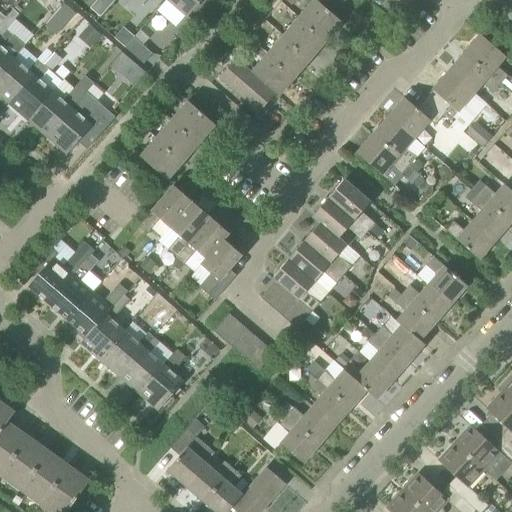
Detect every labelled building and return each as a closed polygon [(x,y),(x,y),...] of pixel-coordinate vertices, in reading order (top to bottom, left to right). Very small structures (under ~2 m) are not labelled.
[(100,0),(96,0),(90,8),(101,17),(109,8),(100,0)] [(169,0),(187,16),(201,0),(169,0)] [(343,23),(323,6),(316,0),(314,0),(299,18),(327,41),(343,23)] [(56,13),(72,27),(80,17),(64,4),(56,13)] [(0,36),(6,30),(20,14),(14,9),(5,19),(0,14),(0,36)] [(327,41),(299,18),(283,36),(311,59),(327,41)] [(78,37),(90,49),(102,36),(90,25),(78,37)] [(0,75),(15,58),(25,46),(6,30),(0,36),(0,75)] [(469,47),(464,53),(501,84),(506,79),(508,76),(497,67),(506,57),(480,34),(469,47)] [(295,78),(311,59),(283,36),(268,54),(295,78)] [(134,37),(125,47),(144,64),(153,54),(134,37)] [(224,64),(232,55),(225,48),(217,58),(216,57),(207,67),(219,78),(228,68),(224,64)] [(44,64),(9,104),(28,121),(53,92),(40,80),(49,69),(51,72),(62,60),(54,53),(44,65),(44,64)] [(501,84),(464,53),(448,72),(474,94),(483,84),(493,93),(501,84)] [(295,78),(268,54),(251,72),(276,93),(279,96),(295,78)] [(122,56),(114,67),(122,74),(131,64),(122,56)] [(15,58),(0,75),(0,96),(9,104),(44,64),(38,59),(28,70),(15,58)] [(276,93),(251,72),(236,59),(228,68),(219,78),(260,113),(276,93)] [(448,72),(433,90),(425,99),(444,116),(452,106),(458,112),(474,94),(448,72)] [(47,137),(87,92),(94,84),(85,76),(64,101),(53,92),(28,121),(47,137)] [(87,92),(47,137),(67,155),(79,142),(87,149),(115,116),(87,92)] [(405,98),(389,116),(414,138),(430,120),(435,125),(444,116),(425,99),(417,108),(405,98)] [(216,125),(188,101),(171,121),(198,145),(216,125)] [(414,138),(389,116),(373,135),(409,166),(416,158),(425,147),(414,138)] [(198,145),(171,121),(156,139),(183,163),(198,145)] [(476,121),(466,132),(483,148),(493,137),(476,121)] [(373,135),(364,145),(357,153),(393,184),(402,174),(409,166),(373,135)] [(183,163),(156,139),(141,156),(133,150),(126,158),(143,172),(150,165),(168,180),(183,163)] [(468,154),(473,159),(479,152),(474,147),(468,154)] [(416,158),(409,166),(417,173),(422,167),(422,163),(416,158)] [(409,166),(402,174),(411,183),(418,174),(417,173),(409,166)] [(442,167),(439,170),(439,176),(443,178),(448,178),(452,172),(445,166),(442,167)] [(505,171),(498,180),(504,185),(511,176),(505,171)] [(420,176),(414,184),(418,188),(424,180),(420,176)] [(368,232),(370,230),(378,237),(383,230),(362,212),(371,202),(345,179),(329,198),(368,232)] [(511,223),(511,222),(511,191),(504,185),(496,194),(480,181),(473,190),(511,223)] [(170,229),(192,202),(174,186),(140,225),(149,233),(160,220),(170,229)] [(465,198),(470,202),(481,211),(473,221),(496,241),(511,223),(473,190),(465,198)] [(361,241),(368,232),(329,198),(313,217),(321,223),(339,239),(340,238),(348,229),(361,241)] [(192,202),(170,229),(179,237),(168,249),(177,257),(211,217),(192,202)] [(229,233),(211,217),(177,257),(172,263),(180,270),(185,264),(197,251),(207,259),(224,239),(229,233)] [(496,241),(473,221),(465,231),(454,222),(446,231),(480,259),(496,241)] [(320,223),(305,241),(344,275),(351,268),(338,257),(348,246),(340,238),(339,239),(321,223),(320,223)] [(410,236),(402,244),(412,252),(419,244),(410,236)] [(60,238),(52,247),(66,259),(74,250),(60,238)] [(211,273),(200,287),(215,300),(236,275),(230,269),(242,255),(231,245),(224,239),(207,259),(201,265),(211,273)] [(305,241),(289,259),(316,282),(324,272),(337,284),(344,275),(305,241)] [(49,304),(91,254),(95,251),(85,242),(64,266),(55,259),(59,253),(48,243),(29,265),(39,274),(29,287),(49,304)] [(124,245),(118,252),(125,259),(131,252),(124,245)] [(91,254),(49,304),(68,320),(93,292),(101,282),(90,272),(99,261),(91,254)] [(147,256),(139,265),(149,273),(156,264),(147,256)] [(429,284),(452,304),(467,286),(434,257),(427,266),(437,275),(429,284)] [(282,267),(273,278),(276,280),(285,288),(294,296),(303,304),(313,312),(320,303),(307,292),(316,282),(289,259),(282,267)] [(401,279),(395,287),(403,294),(409,286),(401,279)] [(276,280),(261,297),(270,305),(285,288),(276,280)] [(68,320),(87,337),(107,315),(107,316),(125,295),(128,291),(119,284),(104,301),(93,292),(68,320)] [(403,294),(436,322),(452,304),(429,284),(420,294),(410,285),(409,286),(403,294)] [(148,287),(142,294),(149,300),(156,293),(148,287)] [(285,288),(270,305),(279,313),(294,296),(285,288)] [(406,311),(398,321),(420,340),(436,322),(403,294),(395,302),(406,311)] [(101,361),(126,332),(113,320),(131,300),(125,295),(107,316),(107,315),(87,337),(81,344),(101,361)] [(294,296),(279,313),(288,321),(303,304),(294,296)] [(303,304),(288,321),(298,329),(313,312),(303,304)] [(223,339),(238,321),(229,313),(214,331),(223,339)] [(232,347),(247,329),(238,321),(223,339),(232,347)] [(376,334),(409,363),(425,344),(420,340),(398,321),(402,325),(394,335),(383,326),(376,334)] [(370,341),(375,335),(366,328),(361,333),(370,341)] [(232,347),(241,355),(256,337),(247,329),(232,347)] [(322,329),(317,335),(323,340),(328,334),(322,329)] [(126,332),(101,361),(121,378),(155,338),(149,332),(139,343),(126,332)] [(370,341),(368,343),(379,352),(371,361),(370,361),(393,381),(409,363),(376,334),(375,335),(370,341)] [(241,355),(250,363),(265,345),(256,337),(241,355)] [(166,366),(164,364),(150,353),(160,342),(155,338),(121,378),(141,395),(166,366)] [(250,363),(259,370),(275,353),(265,345),(250,363)] [(166,366),(141,395),(159,411),(184,382),(170,370),(174,365),(177,368),(186,357),(176,349),(164,364),(166,366)] [(341,354),(334,362),(344,371),(350,361),(341,354)] [(314,361),(306,370),(307,371),(318,380),(325,371),(314,361)] [(377,399),(393,381),(370,361),(362,371),(350,361),(344,371),(367,390),(377,399)] [(351,408),(367,390),(344,371),(334,362),(333,362),(325,371),(318,380),(351,408)] [(301,378),(311,387),(311,388),(321,397),(312,407),(335,427),(351,408),(318,380),(307,371),(301,378)] [(511,400),(511,381),(503,391),(511,400)] [(511,400),(503,391),(487,409),(508,429),(501,437),(511,447),(511,400)] [(0,433),(8,422),(15,412),(0,401),(0,433)] [(211,401),(202,411),(213,420),(215,418),(221,410),(211,401)] [(335,427),(312,407),(304,416),(287,401),(279,410),(287,417),(319,445),(335,427)] [(251,409),(242,420),(250,426),(259,416),(251,409)] [(319,445),(287,417),(280,425),(290,433),(281,443),(304,463),(319,445)] [(0,473),(27,436),(8,422),(0,433),(0,473)] [(471,426),(455,443),(484,470),(500,453),(511,464),(511,447),(501,437),(493,446),(476,431),(471,426)] [(180,456),(167,470),(186,486),(206,463),(214,454),(196,438),(197,437),(187,429),(170,448),(180,456)] [(0,475),(20,490),(48,450),(27,436),(0,473),(0,475)] [(439,460),(468,487),(484,470),(496,481),(455,443),(439,460)] [(40,504),(68,465),(48,450),(20,490),(40,504)] [(204,502),(233,468),(225,461),(216,472),(206,463),(186,486),(204,502)] [(50,511),(67,511),(90,481),(68,465),(40,504),(50,511)] [(243,495),(232,507),(237,511),(261,511),(286,484),(267,467),(243,495)] [(233,468),(204,502),(215,511),(227,511),(232,507),(243,495),(233,486),(242,476),(233,468)] [(419,474),(403,491),(425,511),(444,511),(444,510),(442,507),(448,501),(419,474)] [(425,511),(403,491),(387,508),(391,511),(425,511)] [(483,511),(489,506),(476,494),(468,503),(476,511),(477,511),(483,511)] [(16,496),(12,501),(19,506),(23,500),(16,496)] [(459,511),(475,511),(476,511),(468,503),(463,499),(455,508),(459,511)]
